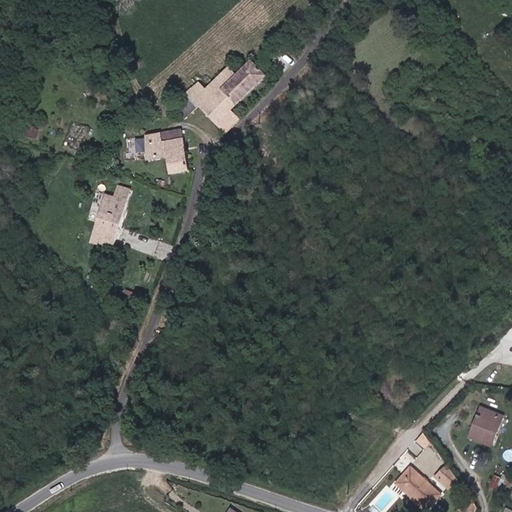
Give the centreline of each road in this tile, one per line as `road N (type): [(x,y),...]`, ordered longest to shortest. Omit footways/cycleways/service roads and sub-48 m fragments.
road 1 (tertiary): [(316,511),(196,472),(117,458),(21,511)]
road 2 (residential): [(354,511),(464,393),(511,358)]
